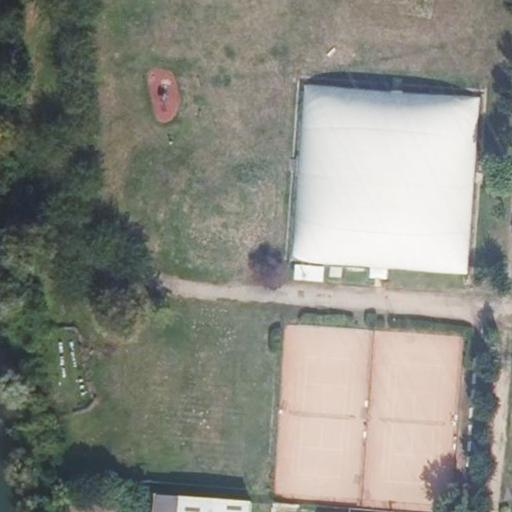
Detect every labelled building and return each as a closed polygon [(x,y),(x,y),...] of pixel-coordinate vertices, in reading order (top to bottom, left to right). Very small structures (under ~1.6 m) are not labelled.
[(379,265),(389,93),(299,86),(290,258),(379,265)] [(468,273),(480,99),(389,93),(379,265),(468,273)] [(363,499),(374,327),(283,320),(274,492),(363,499)] [(452,507),(465,333),(374,327),(363,499),(452,507)] [(248,511),(250,494),(145,487),(149,511),(248,511)]
